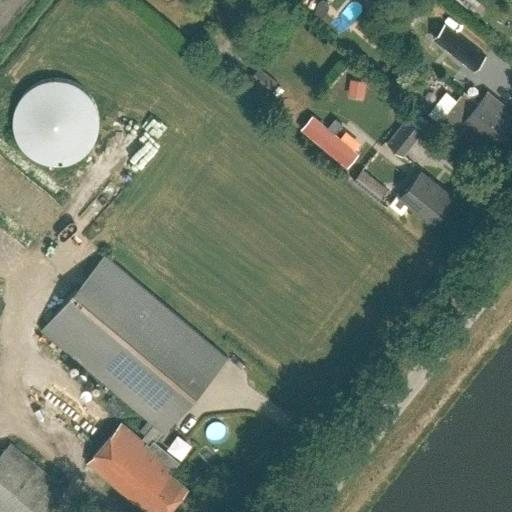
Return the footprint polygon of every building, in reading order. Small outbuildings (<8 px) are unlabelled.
[(473,8),(478,2),(475,0),(463,0),(473,8)] [(477,69),(487,55),(446,22),(433,36),(475,71),(477,69)] [(365,96),(368,80),(353,78),(350,94),(365,96)] [(506,133),(511,125),(511,115),(502,107),(504,104),(488,90),(480,100),(467,89),(461,96),(506,133)] [(481,131),(497,144),(506,133),(461,96),(439,122),(455,135),(465,124),(478,134),(481,131)] [(360,152),(314,114),(302,128),(349,166),(360,152)] [(410,115),(388,142),(405,156),(427,129),(410,115)] [(434,222),(454,197),(421,170),(401,195),(398,193),(390,203),(402,212),(410,202),(434,222)] [(148,511),(166,511),(189,485),(171,470),(178,461),(155,442),(164,431),(165,432),(228,357),(106,254),(43,328),(155,423),(142,437),(123,421),(88,461),(148,511)] [(0,452),(0,511),(45,511),(66,487),(11,440),(0,452)]
